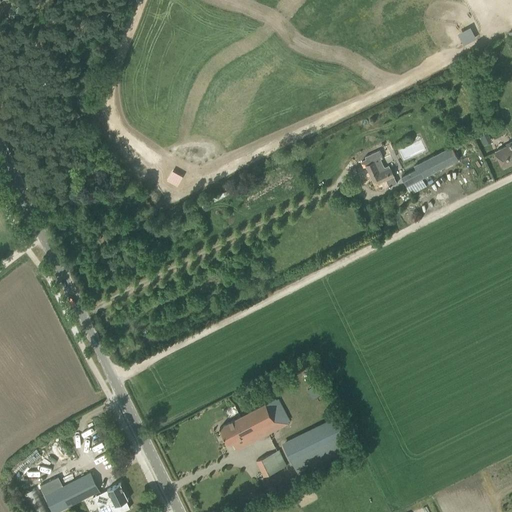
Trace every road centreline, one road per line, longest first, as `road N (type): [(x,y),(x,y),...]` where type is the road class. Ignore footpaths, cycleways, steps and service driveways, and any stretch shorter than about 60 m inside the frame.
road 1 (track): [(511,174),(111,374)]
road 2 (tertiary): [(178,511),(0,148)]
